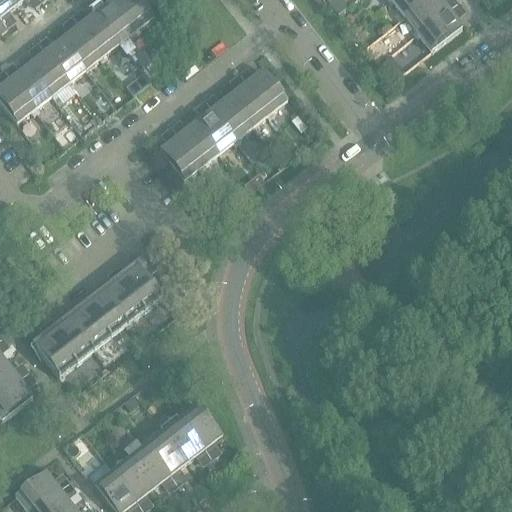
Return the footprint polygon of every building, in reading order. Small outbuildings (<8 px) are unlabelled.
[(0,0),(0,23),(8,34),(14,29),(6,19),(17,11),(8,0),(0,0)] [(36,0),(8,0),(17,11),(27,3),(35,13),(42,8),(39,4),(36,0)] [(136,42),(139,39),(108,0),(100,0),(99,1),(107,11),(96,20),(120,50),(134,39),(136,42)] [(155,23),(136,0),(121,0),(120,1),(118,0),(108,0),(139,39),(142,37),(140,35),(155,23)] [(326,0),(324,2),(330,11),(341,2),(338,0),(326,0)] [(405,22),(432,0),(397,0),(389,7),(391,10),(394,8),(405,22)] [(415,41),(458,8),(453,2),(443,9),(435,0),(432,0),(405,22),(416,36),(413,38),(415,41)] [(432,57),(462,33),(453,22),(463,14),(458,8),(415,41),(418,44),(420,42),(432,57)] [(120,50),(96,20),(86,28),(78,18),(71,23),(98,57),(105,66),(108,64),(106,61),(120,50)] [(105,66),(98,57),(71,23),(65,28),(73,38),(62,46),(86,77),(100,66),(102,69),(105,66)] [(86,77),(62,46),(51,55),(43,44),(37,49),(43,57),(71,92),(74,90),(72,88),(86,77)] [(71,92),(43,57),(37,49),(31,54),(39,64),(28,73),(52,103),(66,92),(68,95),(71,92)] [(52,103),(28,73),(17,81),(9,71),(3,76),(37,119),(40,117),(37,114),(52,103)] [(288,107),(264,76),(253,85),(245,75),(239,80),(273,123),(276,121),(274,118),(288,107)] [(34,121),(37,119),(3,76),(0,78),(0,84),(5,91),(0,94),(0,108),(17,130),(31,119),(34,121)] [(270,126),(273,123),(239,80),(232,85),(240,95),(229,103),(254,134),(267,123),(270,126)] [(254,134),(229,103),(219,112),(211,102),(205,107),(239,150),(241,148),(239,145),(254,134)] [(238,151),(239,150),(205,107),(198,112),(206,122),(195,130),(219,160),(233,150),(239,157),(241,155),(238,151)] [(219,160),(195,130),(184,139),(177,129),(171,134),(205,176),(207,174),(205,172),(219,160)] [(201,179),(205,176),(171,134),(164,139),(172,148),(161,157),(185,188),(199,176),(201,179)] [(250,199),(265,187),(259,180),(244,191),(250,199)] [(112,287),(100,297),(129,334),(133,331),(130,328),(162,304),(170,315),(181,307),(145,261),(124,277),(120,272),(107,281),(112,287)] [(127,336),(129,334),(99,297),(90,304),(86,298),(73,308),(78,314),(67,323),(94,357),(124,333),(127,336)] [(43,341),(32,350),(61,387),(65,384),(63,381),(94,357),(67,323),(57,331),(52,325),(39,335),(43,341)] [(136,342),(128,348),(134,357),(142,350),(136,342)] [(0,400),(29,378),(24,372),(14,379),(6,369),(0,373),(0,400)] [(24,392),(34,384),(29,378),(0,400),(0,424),(2,427),(33,403),(24,392)] [(138,408),(133,401),(123,409),(129,416),(138,408)] [(210,451),(222,442),(198,411),(183,423),(181,421),(178,423),(212,466),(218,461),(210,451)] [(116,426),(122,421),(116,413),(110,418),(116,426)] [(176,420),(159,433),(163,438),(187,469),(198,461),(205,471),(212,466),(178,423),(176,420)] [(176,478),(187,469),(163,438),(149,449),(147,447),(144,449),(178,492),(184,487),(176,478)] [(73,448),(64,454),(71,463),(79,456),(73,448)] [(171,497),(178,492),(144,449),(141,451),(143,454),(129,465),(153,496),(164,488),(171,497)] [(148,511),(142,504),(153,496),(129,465),(115,475),(113,473),(110,476),(138,511),(148,511)] [(104,469),(86,483),(109,511),(138,511),(110,476),(104,469)] [(38,511),(69,489),(64,483),(54,490),(45,479),(15,502),(22,511),(38,511)] [(70,511),(64,503),(74,495),(69,489),(38,511),(70,511)]
